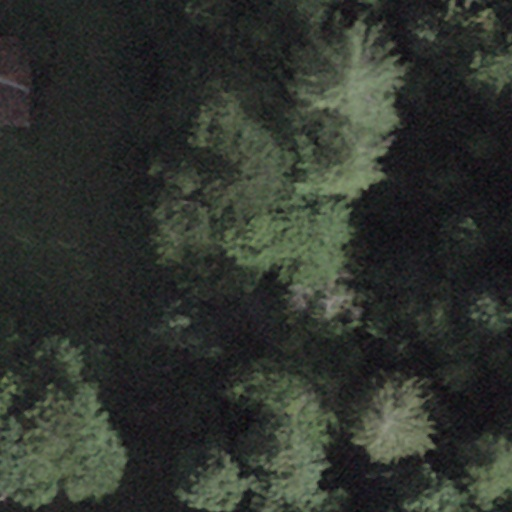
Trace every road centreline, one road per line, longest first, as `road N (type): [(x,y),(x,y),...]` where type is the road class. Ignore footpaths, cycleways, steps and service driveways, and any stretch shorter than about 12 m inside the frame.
road 1 (unclassified): [(379,511),(347,429),(207,210),(191,139),(191,69),(170,0)]
road 2 (track): [(248,511),(261,434),(242,363),(235,261)]
